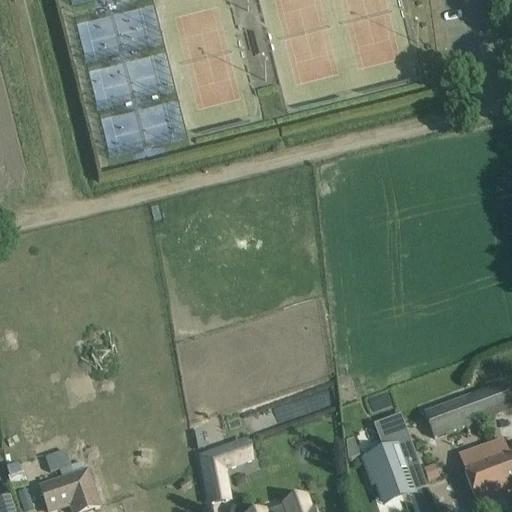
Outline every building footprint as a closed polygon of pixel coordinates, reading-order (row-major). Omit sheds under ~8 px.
[(511,410),(503,386),(465,400),(475,425),(511,411),(511,410)] [(425,415),(434,441),(435,440),(475,425),(465,400),(425,415)] [(383,454),(365,461),(371,475),(367,476),(371,487),(375,486),(381,503),(407,493),(400,475),(408,472),(419,468),(420,468),(401,417),(374,427),(382,450),(383,453),(383,454)] [(353,441),(346,444),(348,462),(359,458),(353,441)] [(491,445),(490,446),(507,491),(511,489),(511,454),(496,460),(491,445)] [(507,491),(490,446),(458,457),(475,503),(507,491)] [(229,449),(201,459),(210,506),(230,502),(224,472),(236,468),(229,449)] [(36,479),(54,472),(49,456),(30,463),(36,479)] [(38,488),(46,511),(56,511),(71,507),(72,511),(90,511),(100,509),(88,471),(38,488)] [(24,490),(14,493),(19,509),(30,506),(24,490)] [(13,511),(9,498),(0,500),(0,511),(13,511)] [(309,511),(305,500),(272,511),(309,511)]
